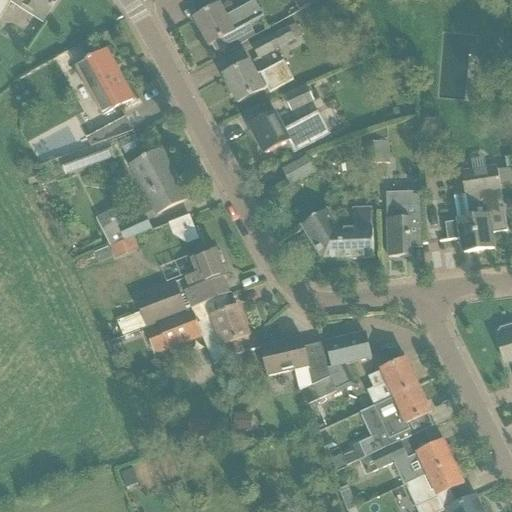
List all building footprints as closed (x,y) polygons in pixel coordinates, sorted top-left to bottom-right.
[(0,0),(0,17),(9,3),(42,24),(56,0),(0,0)] [(316,0),(298,0),(293,3),(298,12),(318,1),(316,0)] [(220,7),(211,11),(193,20),(208,48),(234,34),(244,29),(248,38),(260,32),(255,23),(262,19),(254,4),(226,19),(220,7)] [(288,29),(252,48),(258,59),(282,47),(281,46),(293,40),(301,36),(296,25),(288,29)] [(106,52),(88,62),(76,68),(102,116),(132,101),(106,52)] [(249,64),(241,68),(224,78),(238,105),(263,91),(291,76),(283,62),(255,77),(249,64)] [(307,86),(283,98),(290,112),(324,95),(318,81),(307,86)] [(318,141),(330,134),(318,113),(283,133),(273,116),(250,128),(265,156),(288,144),(294,154),(318,141)] [(60,160),(66,176),(115,158),(109,142),(60,160)] [(376,144),(368,144),(368,166),(377,165),(376,144)] [(388,144),(376,144),(377,165),(386,165),(389,165),(388,144)] [(161,152),(143,161),(131,167),(156,216),(186,201),(161,152)] [(459,222),(445,225),(447,242),(461,240),(464,255),(493,250),(491,235),(507,232),(504,213),(500,190),(511,188),(511,159),(511,157),(505,158),(507,169),(497,171),(497,169),(486,170),(473,172),(462,174),(469,220),(458,222),(459,222)] [(306,159),(282,172),(290,186),(313,173),(306,159)] [(420,192),(386,193),(386,207),(388,259),(410,258),(409,230),(421,229),(421,206),(420,192)] [(97,219),(102,232),(111,248),(111,249),(134,238),(151,231),(144,217),(125,227),(116,209),(97,219)] [(328,211),(321,215),(301,227),(322,261),(373,260),(372,230),(371,230),(370,210),(353,210),(354,229),(339,228),(328,211)] [(181,247),(201,241),(193,216),(173,222),(181,247)] [(134,238),(111,249),(116,260),(139,251),(134,238)] [(149,294),(134,300),(140,314),(146,328),(225,297),(229,296),(223,281),(226,279),(221,265),(224,263),(220,254),(216,254),(216,252),(197,259),(191,261),(196,273),(184,277),(186,280),(149,294)] [(389,259),(388,271),(407,272),(408,261),(389,259)] [(225,297),(146,328),(155,351),(167,347),(168,351),(201,338),(213,366),(243,354),(238,342),(249,338),(238,309),(231,311),(225,297)] [(497,334),(499,339),(497,340),(505,365),(511,362),(511,326),(500,330),(497,334)] [(365,335),(326,344),(331,369),(370,360),(365,335)] [(264,348),(261,349),(265,368),(268,379),(295,372),(299,393),(300,393),(312,387),(329,379),(322,348),(316,350),(305,352),(302,339),(274,346),(273,343),(264,345),(264,348)] [(368,379),(376,397),(380,406),(418,388),(406,361),(368,379)] [(312,387),(300,393),(307,407),(337,394),(330,379),(329,379),(312,387)] [(380,406),(374,409),(385,433),(388,432),(392,440),(407,433),(404,426),(431,414),(418,388),(380,406)] [(385,433),(359,445),(366,460),(395,446),(392,440),(388,432),(385,433)] [(400,476),(405,487),(454,464),(444,443),(417,456),(421,466),(400,476)] [(401,445),(361,464),(367,477),(407,458),(401,445)] [(454,464),(405,487),(410,498),(432,488),(436,498),(464,485),(454,464)] [(447,511),(480,511),(474,498),(447,511)]
